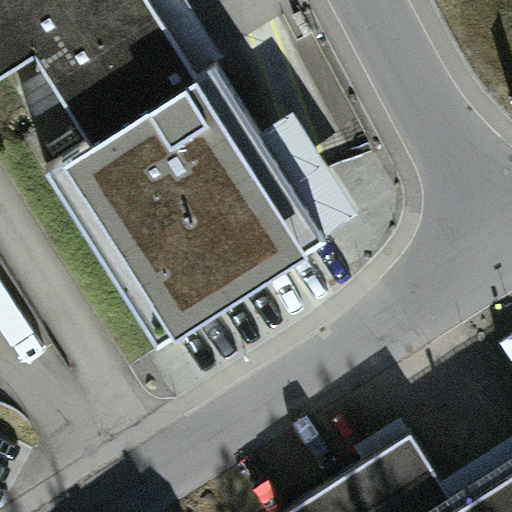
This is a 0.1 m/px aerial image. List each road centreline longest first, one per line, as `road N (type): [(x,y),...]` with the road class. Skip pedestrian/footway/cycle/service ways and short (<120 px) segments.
road 1 (unclassified): [(511,257),(123,511)]
road 2 (unknown): [(178,476),(0,200)]
road 3 (unclassified): [(376,0),(511,238)]
